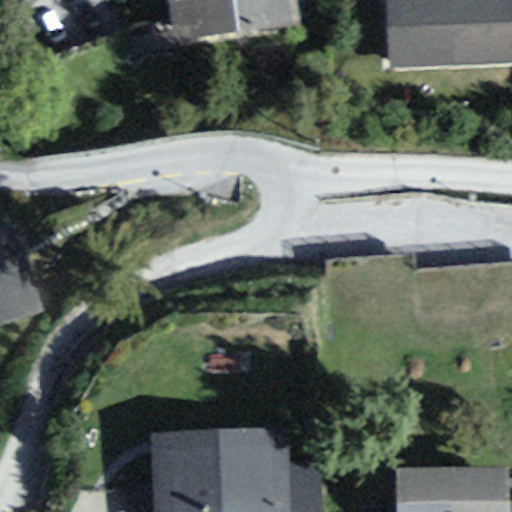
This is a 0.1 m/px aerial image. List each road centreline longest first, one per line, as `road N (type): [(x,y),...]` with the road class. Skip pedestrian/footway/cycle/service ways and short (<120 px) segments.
road 1 (residential): [(281,182),(279,240),(186,271),(88,317),(21,431),(0,494)]
road 2 (residential): [(0,179),(230,155),(281,182)]
road 3 (residential): [(281,182),(511,186)]
